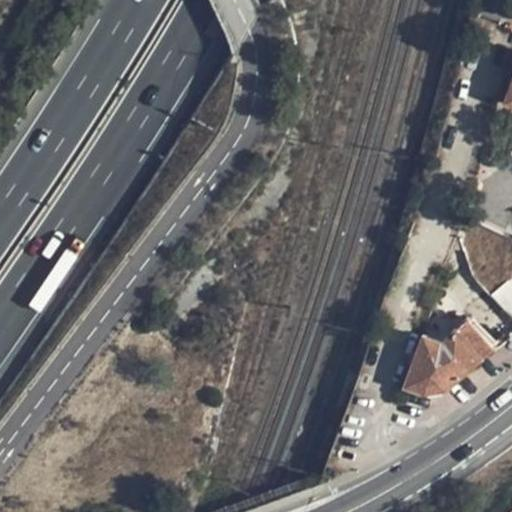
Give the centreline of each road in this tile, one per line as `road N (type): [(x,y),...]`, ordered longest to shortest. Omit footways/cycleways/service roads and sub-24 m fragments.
road 1 (residential): [(357,499),(492,18)]
road 2 (motorway): [(0,314),(210,0)]
road 3 (motorway): [(138,0),(0,204)]
road 4 (primary): [(511,394),(357,499)]
road 5 (primary): [(369,511),(511,423)]
